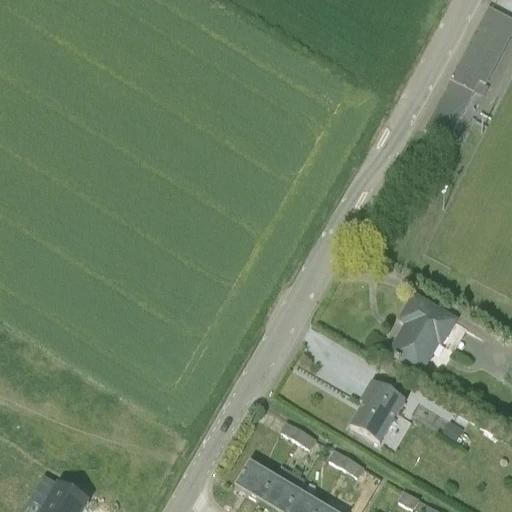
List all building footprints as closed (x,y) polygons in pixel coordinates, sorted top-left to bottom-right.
[(449,90),(423,140),(446,152),(472,103),(478,92),(484,96),(511,42),(511,30),(487,18),(449,90)] [(402,335),(384,366),(420,386),(438,355),(441,357),(457,329),(412,302),(395,331),(402,335)] [(376,389),(347,435),(378,454),(406,408),(376,389)] [(286,432),(279,442),(309,461),(316,450),(286,432)] [(333,460),(327,470),(357,489),(363,479),(333,460)] [(258,511),(273,487),(249,472),(233,498),(258,511)] [(274,487),(297,501),(303,490),(280,477),(274,487)] [(258,511),(290,511),(297,501),(273,487),(258,511)] [(315,511),(297,501),(290,511),(315,511)] [(403,501),(396,511),(397,511),(417,511),(419,511),(403,501)]
